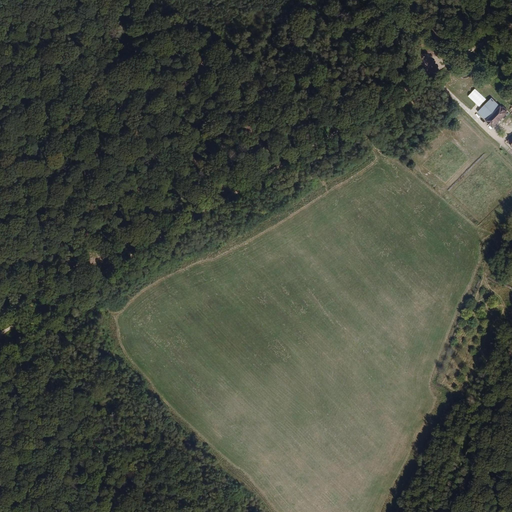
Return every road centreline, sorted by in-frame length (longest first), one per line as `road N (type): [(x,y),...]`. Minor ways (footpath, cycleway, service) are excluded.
road 1 (track): [(511,35),(0,342)]
road 2 (track): [(0,342),(158,511)]
road 3 (track): [(451,511),(511,370)]
